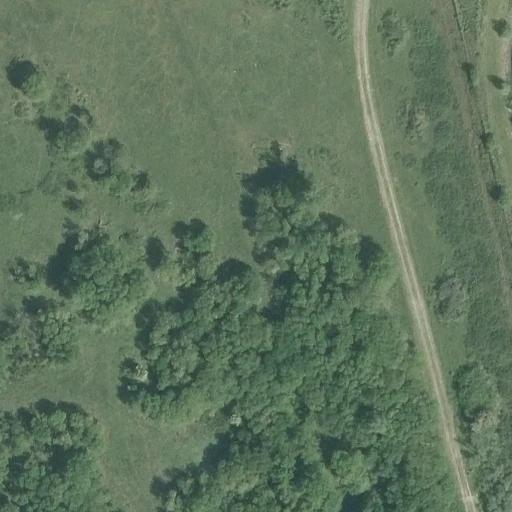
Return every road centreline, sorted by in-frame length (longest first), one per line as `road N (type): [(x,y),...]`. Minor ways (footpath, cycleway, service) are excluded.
road 1 (track): [(322,511),(158,0)]
road 2 (track): [(366,0),(480,511)]
